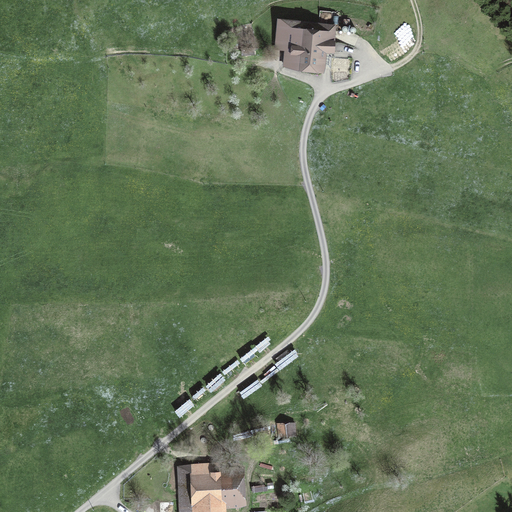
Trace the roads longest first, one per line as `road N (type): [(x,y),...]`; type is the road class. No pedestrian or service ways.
road 1 (track): [(413,0),(420,30),(409,58),(324,94),(307,123),(303,161),(326,270),(316,311),(79,511)]
road 2 (track): [(126,52),(282,69),(333,91)]
